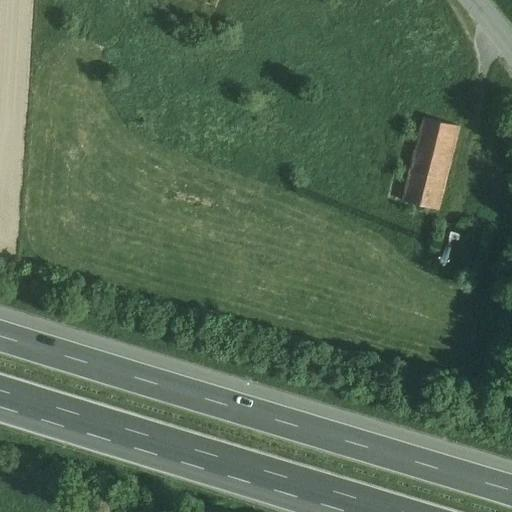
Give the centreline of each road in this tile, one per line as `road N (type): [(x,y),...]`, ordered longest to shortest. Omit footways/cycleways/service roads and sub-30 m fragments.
road 1 (motorway): [(511,495),(0,342)]
road 2 (motorway): [(0,391),(409,511)]
